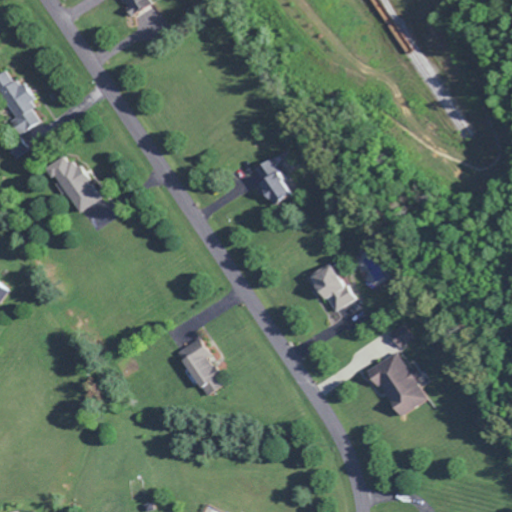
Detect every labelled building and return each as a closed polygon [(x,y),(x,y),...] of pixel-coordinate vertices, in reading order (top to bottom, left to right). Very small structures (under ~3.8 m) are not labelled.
[(0,71),(0,93),(19,131),(38,122),(30,106),(35,104),(21,76),(12,81),(6,69),(0,71)] [(100,198),(69,151),(47,165),(78,212),(100,198)] [(292,187),(265,158),(254,169),(262,178),(256,184),(274,203),(292,187)] [(353,300),(332,263),(311,275),(332,312),(353,300)] [(393,339),(399,348),(413,337),(407,329),(393,339)] [(225,384),(217,368),(214,370),(207,357),(210,356),(204,344),(182,356),(202,396),(225,384)] [(426,397),(410,372),(398,355),(371,374),(391,405),(390,405),(398,416),(426,397)]
